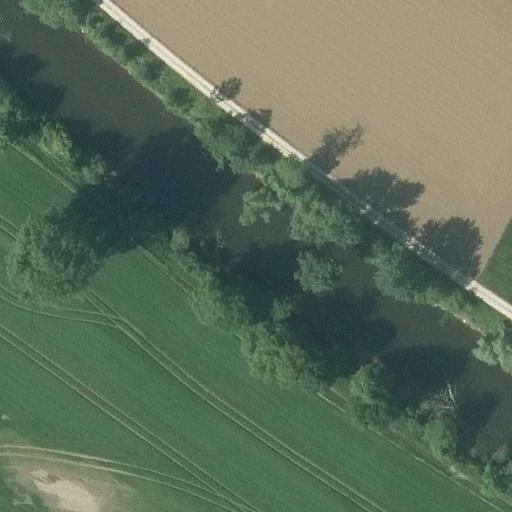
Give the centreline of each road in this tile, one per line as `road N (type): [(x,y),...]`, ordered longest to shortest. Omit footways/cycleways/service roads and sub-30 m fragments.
road 1 (track): [(507,511),(345,411),(231,327),(0,127)]
road 2 (track): [(99,0),(325,186),(511,318)]
